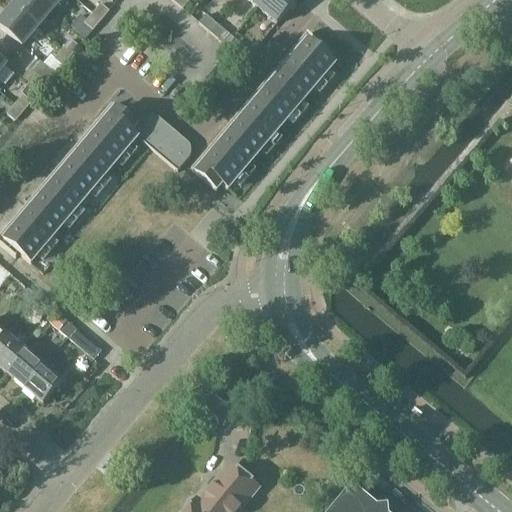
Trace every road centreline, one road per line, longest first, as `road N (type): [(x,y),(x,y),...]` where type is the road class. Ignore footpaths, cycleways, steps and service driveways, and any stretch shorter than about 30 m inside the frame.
road 1 (residential): [(67,481),(203,323),(274,291)]
road 2 (tertiary): [(498,511),(321,363)]
road 3 (tertiary): [(308,196),(431,56)]
